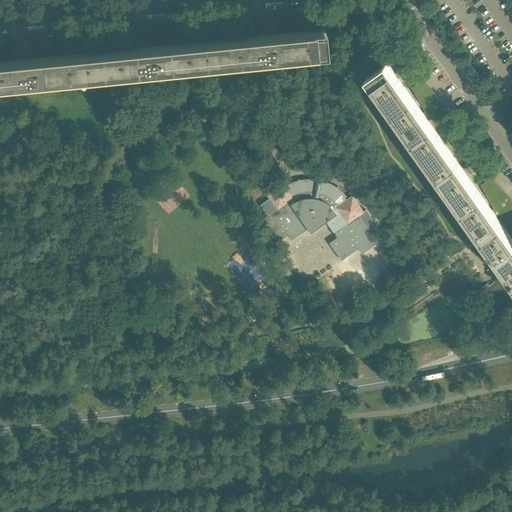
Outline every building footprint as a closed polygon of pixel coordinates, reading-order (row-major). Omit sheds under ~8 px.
[(254,39),(199,44),(201,63),(325,51),(323,32),(263,38),(263,33),(271,31),(270,18),(270,17),(260,17),(258,18),(251,18),(252,30),(253,30),(253,31),(253,34),(254,39)] [(104,54),(80,56),(82,75),(201,63),(199,44),(144,49),(144,45),(152,43),(151,29),(142,29),(139,29),(132,30),(133,42),(134,42),(134,43),(134,46),(135,50),(104,54)] [(16,62),(0,63),(0,83),(82,75),(80,56),(26,61),(25,56),(33,55),(32,41),(23,41),(20,41),(13,42),(14,51),(14,54),(15,54),(15,55),(16,58),(16,62)] [(387,66),(371,77),(442,178),(458,167),(426,122),(432,117),(437,124),(448,117),(442,108),(441,108),(436,101),(432,96),(421,104),(425,111),(421,114),(387,66)] [(458,167),(442,178),(511,275),(511,274),(511,242),(496,219),(502,215),(507,222),(511,218),(511,206),(506,198),(501,193),(490,201),(494,209),(490,212),(458,167)] [(267,224),(259,229),(271,246),(272,246),(272,245),(288,234),(292,240),(292,239),(307,228),(310,232),(325,221),(335,235),(334,235),(335,237),(336,236),(337,238),(329,244),(341,260),(342,260),(342,259),(358,248),(362,254),(362,253),(377,242),(378,242),(370,230),(377,225),(366,210),(363,212),(352,196),(346,201),(344,198),(346,197),(342,192),(337,188),(338,187),(337,187),(336,188),(333,186),(330,184),(326,183),(322,181),(320,190),(314,189),(315,180),(307,180),(299,181),(299,179),(298,179),(299,181),(293,182),(288,185),(289,187),(286,188),(282,182),(266,194),(269,198),(260,205),(267,216),(264,219),(265,220),(264,221),(265,223),(266,222),(267,224)] [(293,275),(280,258),(275,261),(288,279),(293,275)] [(391,260),(387,263),(391,268),(392,270),(394,268),(396,267),(392,261),(391,260)]
